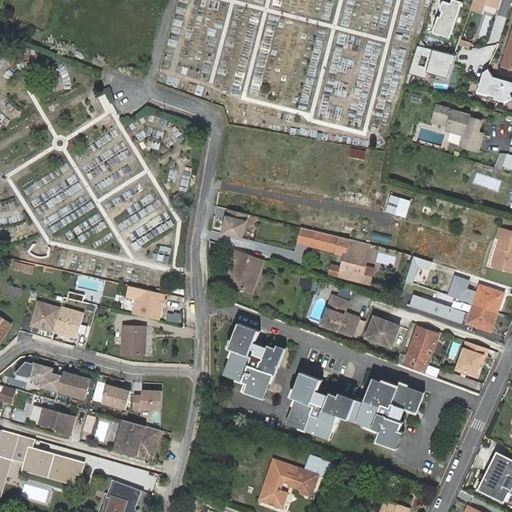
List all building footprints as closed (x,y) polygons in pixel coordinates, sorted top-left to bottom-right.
[(463,2),(456,0),(442,0),(431,33),(450,39),(463,2)] [(474,0),(472,10),(483,14),(486,5),(488,0),(501,5),(502,1),(502,0),(474,0)] [(488,0),(486,5),(500,9),(501,5),(488,0)] [(457,56),(455,56),(436,51),(418,46),(410,73),(413,74),(426,79),(428,73),(448,78),(457,56)] [(490,69),(484,73),(477,95),(505,103),(506,104),(511,102),(511,95),(511,93),(511,92),(511,82),(494,78),(490,69)] [(430,94),(422,92),(420,101),(428,103),(430,94)] [(440,98),(433,96),(431,103),(437,105),(440,98)] [(466,133),(466,136),(483,141),(484,138),(480,136),(484,121),(472,117),(473,115),(442,106),(437,121),(450,125),(452,126),(451,128),(466,133)] [(488,122),(484,121),(480,136),(484,138),(488,122)] [(483,141),(466,136),(463,146),(480,151),(483,141)] [(351,147),(350,155),(365,159),(367,151),(351,147)] [(393,194),(388,211),(407,217),(412,200),(393,194)] [(251,214),(230,209),(224,234),(245,239),(251,214)] [(511,231),(499,227),(495,238),(500,240),(491,267),(511,274),(511,271),(511,231)] [(377,234),(376,241),(389,244),(391,237),(377,234)] [(367,267),(372,244),(348,238),(342,260),(345,261),(341,276),(366,282),(369,268),(367,267)] [(457,263),(471,267),(478,242),(464,238),(457,263)] [(257,257),(233,249),(230,258),(235,260),(238,261),(235,270),(232,269),(227,282),(254,292),(266,260),(257,257)] [(430,270),(433,262),(415,256),(407,281),(423,286),(429,270),(430,270)] [(33,274),(34,266),(20,263),(18,271),(33,274)] [(318,281),(306,277),(303,286),(315,290),(318,281)] [(474,303),(499,311),(505,292),(481,284),(474,303)] [(24,288),(10,285),(8,293),(22,296),(24,288)] [(148,289),(130,285),(127,296),(139,298),(136,313),(160,319),(166,293),(148,289)] [(349,297),(352,290),(344,287),(341,295),(349,297)] [(78,292),(71,290),(70,298),(77,299),(78,292)] [(87,294),(78,292),(77,299),(85,301),(87,294)] [(467,323),(474,303),(455,297),(453,305),(415,292),(410,306),(467,325),(467,323)] [(349,301),(334,295),(323,324),(353,335),(360,317),(345,312),(349,301)] [(55,331),(62,307),(39,301),(32,324),(55,331)] [(492,331),(499,311),(474,303),(467,323),(492,331)] [(85,313),(63,306),(62,307),(55,331),(78,337),(85,313)] [(166,321),(179,323),(180,314),(168,312),(166,321)] [(401,325),(375,316),(368,336),(393,346),(401,325)] [(12,326),(0,317),(0,339),(2,341),(12,326)] [(259,330),(241,323),(231,348),(235,350),(226,373),(249,382),(246,390),(267,398),(276,373),(278,374),(287,348),(279,345),(277,350),(269,347),(265,357),(255,353),(257,349),(253,348),(259,330)] [(146,327),(125,326),(124,354),(145,355),(146,327)] [(440,334),(420,326),(404,366),(425,374),(440,334)] [(484,355),(487,348),(467,341),(457,369),(477,376),(481,363),(484,355)] [(63,375),(52,372),(54,368),(27,360),(16,373),(44,380),(43,385),(59,390),(63,375)] [(86,397),(91,378),(65,370),(63,375),(59,390),(86,397)] [(322,379),(303,372),(293,396),(298,398),(289,423),(332,439),(342,415),(383,431),(379,441),(399,448),(405,431),(401,429),(404,421),(393,417),(398,404),(418,411),(426,392),(402,383),(400,387),(375,378),(366,402),(341,393),(340,396),(332,393),(327,405),(315,400),(322,379)] [(127,408),(132,389),(108,383),(103,401),(127,408)] [(15,402),(18,390),(4,385),(1,397),(15,402)] [(162,409),(163,390),(143,389),(143,395),(135,395),(134,408),(162,409)] [(35,404),(31,418),(41,420),(44,407),(35,404)] [(76,415),(44,407),(41,420),(40,423),(58,428),(58,430),(71,433),(76,415)] [(116,444),(121,445),(126,425),(130,426),(132,421),(124,418),(116,444)] [(156,428),(132,421),(130,426),(126,425),(121,445),(152,454),(158,434),(154,433),(156,428)] [(162,429),(156,428),(154,433),(158,434),(152,454),(154,455),(162,429)] [(0,503),(20,434),(3,429),(0,440),(0,503)] [(86,463),(31,447),(25,469),(74,483),(78,472),(82,474),(86,463)] [(511,477),(511,459),(501,454),(494,468),(497,470),(511,476),(511,477)] [(332,462),(311,455),(305,469),(275,459),(261,498),(284,506),(288,493),(282,490),(286,479),(292,482),(291,484),(303,489),(302,492),(312,495),(320,475),(326,477),(332,462)] [(502,495),(511,476),(497,470),(495,475),(492,473),(485,487),(502,495)] [(511,477),(511,476),(502,495),(511,500),(511,498),(511,477)] [(134,508),(141,488),(115,479),(110,494),(113,495),(107,511),(137,511),(138,510),(134,508)] [(107,511),(113,495),(110,494),(103,511),(107,511)] [(410,511),(412,508),(388,499),(382,511),(410,511)]
